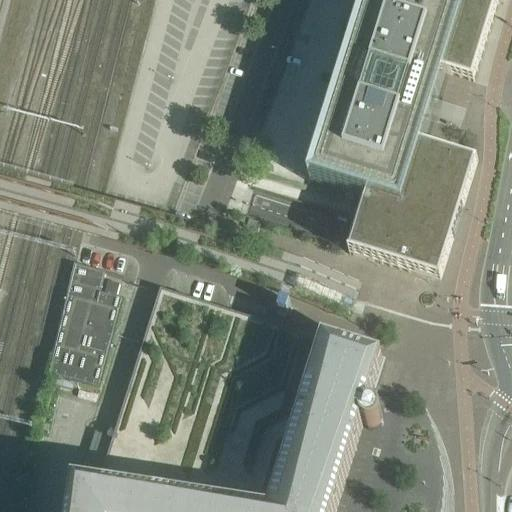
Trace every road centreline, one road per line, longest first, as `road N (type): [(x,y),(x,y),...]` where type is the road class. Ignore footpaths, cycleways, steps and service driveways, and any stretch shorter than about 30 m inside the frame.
road 1 (residential): [(181,268),(282,0)]
road 2 (tertiary): [(511,217),(502,284),(511,342)]
